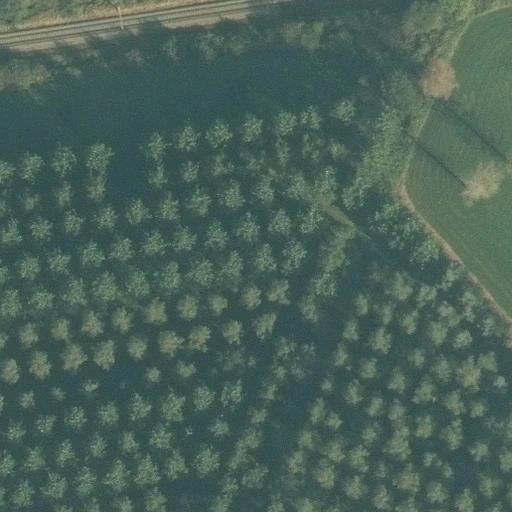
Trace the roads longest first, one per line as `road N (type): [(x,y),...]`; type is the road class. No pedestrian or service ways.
road 1 (track): [(511,384),(380,231),(347,225),(317,243),(202,511)]
road 2 (track): [(0,59),(430,0)]
